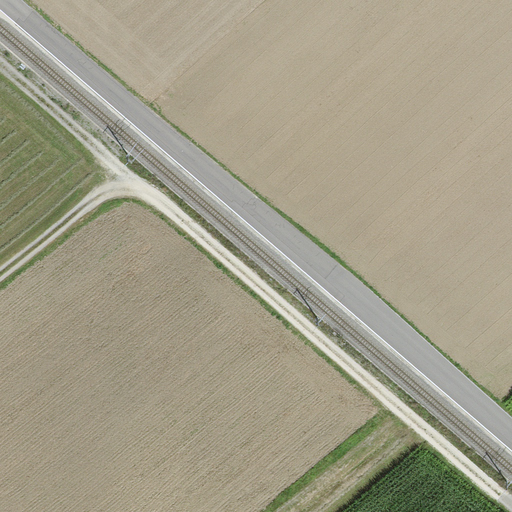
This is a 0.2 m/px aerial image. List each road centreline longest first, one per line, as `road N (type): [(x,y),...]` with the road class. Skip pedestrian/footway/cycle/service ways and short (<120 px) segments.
road 1 (tertiary): [(8,0),(511,436)]
road 2 (track): [(120,170),(511,507)]
road 3 (track): [(0,65),(120,170),(0,272)]
